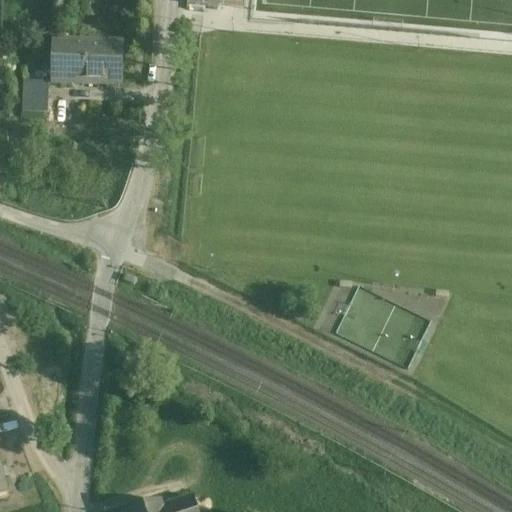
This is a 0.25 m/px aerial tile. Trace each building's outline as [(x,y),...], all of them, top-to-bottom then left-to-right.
[(219,0),(187,0),(187,6),(219,8),(219,0)] [(121,46),(53,43),(52,84),(120,86),(121,46)] [(48,83),(23,82),(22,112),(47,113),(48,83)] [(196,511),(193,498),(162,508),(162,509),(163,511),(196,511)] [(160,503),(131,511),(163,511),(162,509),(162,508),(160,503)]
